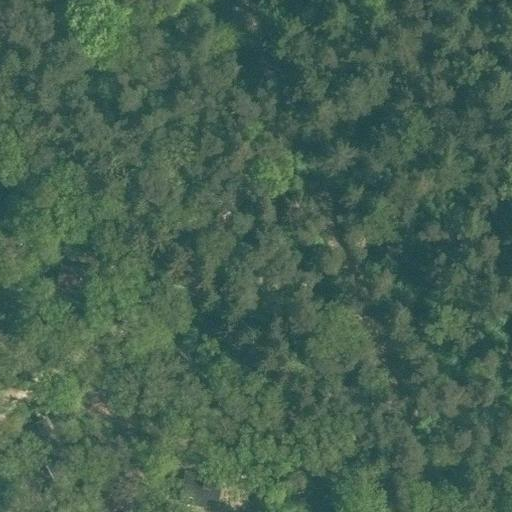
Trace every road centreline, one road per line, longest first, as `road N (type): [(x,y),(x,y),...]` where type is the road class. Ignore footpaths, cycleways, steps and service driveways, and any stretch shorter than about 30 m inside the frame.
road 1 (track): [(243,0),(447,511)]
road 2 (track): [(303,149),(238,199),(204,259),(164,296),(0,416)]
road 3 (track): [(238,199),(175,199),(0,245)]
